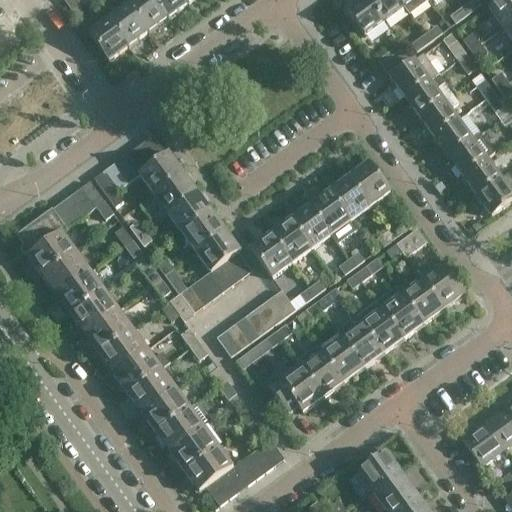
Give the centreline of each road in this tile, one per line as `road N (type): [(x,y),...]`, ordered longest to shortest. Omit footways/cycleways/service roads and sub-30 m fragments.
road 1 (residential): [(511,325),(356,113)]
road 2 (tertiary): [(134,511),(0,328)]
road 3 (unclassified): [(121,123),(273,3)]
road 4 (residential): [(250,511),(395,411)]
road 5 (residential): [(121,123),(27,0)]
road 6 (unclassified): [(0,204),(121,123)]
road 7 (residential): [(395,411),(511,330)]
road 8 (residential): [(356,113),(273,3)]
road 9 (residential): [(356,113),(246,190)]
road 10 (residential): [(395,411),(471,511)]
